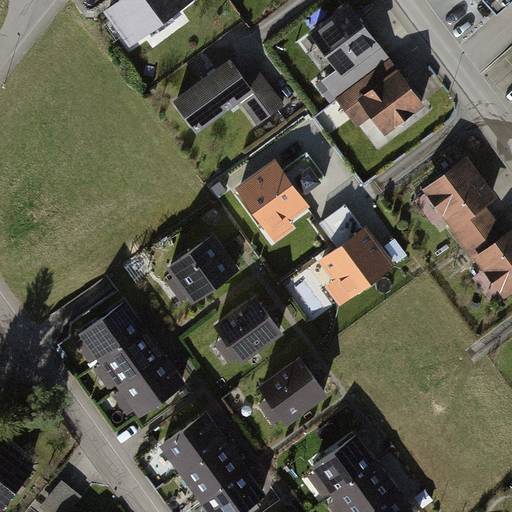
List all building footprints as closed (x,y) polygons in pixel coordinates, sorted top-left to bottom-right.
[(114,0),(103,9),(127,39),(179,0),(114,0)] [(511,0),(487,0),(499,12),(511,0)] [(345,2),(304,33),(337,75),(378,43),(345,2)] [(386,57),(333,97),(356,128),(375,114),(388,132),(423,106),(386,57)] [(230,58),(172,99),(194,131),(236,101),(253,125),(278,107),(250,69),(242,75),(230,58)] [(326,177),(308,152),(283,170),(277,161),(240,189),(270,230),(308,203),(302,195),(326,177)] [(504,293),(511,287),(511,225),(461,157),(423,185),(504,293)] [(392,265),(346,203),(322,221),(341,247),(325,258),(352,295),(392,265)] [(218,238),(176,268),(207,310),(249,279),(218,238)] [(262,297),(222,326),(251,366),(291,337),(262,297)] [(129,302),(84,333),(142,417),(188,385),(129,302)] [(305,361),(266,389),(295,428),(334,399),(305,361)] [(212,413),(168,446),(217,511),(247,511),(272,494),(212,413)] [(414,511),(357,431),(314,461),(350,511),(414,511)] [(0,447),(0,504),(14,487),(21,492),(32,479),(26,473),(33,465),(5,441),(0,447)] [(60,511),(76,493),(64,484),(47,505),(56,511),(60,511)]
